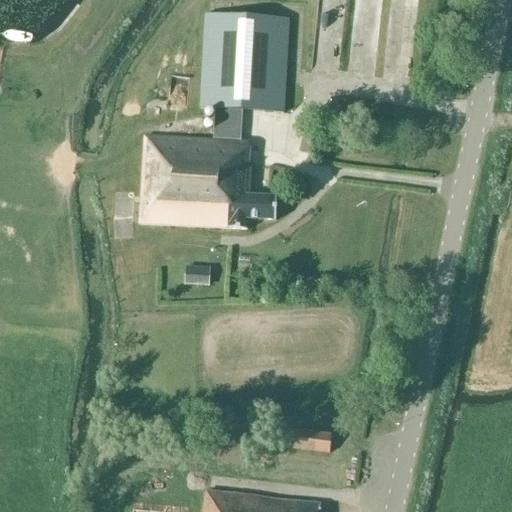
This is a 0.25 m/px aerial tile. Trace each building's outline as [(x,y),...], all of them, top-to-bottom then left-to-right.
[(215,144),(241,144),(243,112),(284,115),(290,21),(207,16),(201,109),(217,110),(215,144)] [(275,222),(276,198),(249,197),(251,165),(247,165),(249,144),(241,144),(215,144),(148,140),(143,227),(247,231),(247,220),(275,222)] [(379,170),(379,180),(404,181),(404,171),(379,170)] [(202,281),(202,262),(179,262),(179,281),(202,281)] [(322,447),(322,429),(284,428),(283,446),(322,447)] [(319,511),(320,506),(207,494),(205,511),(319,511)]
